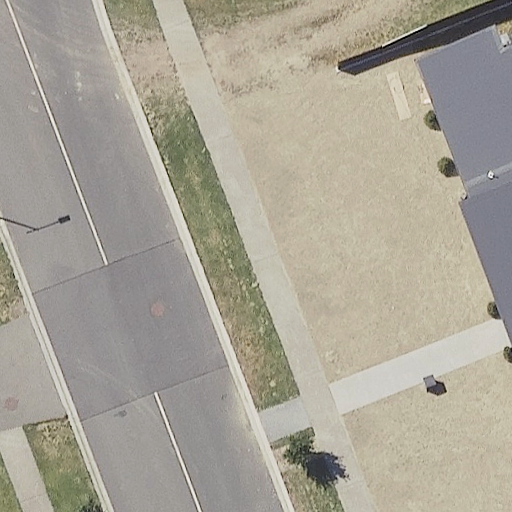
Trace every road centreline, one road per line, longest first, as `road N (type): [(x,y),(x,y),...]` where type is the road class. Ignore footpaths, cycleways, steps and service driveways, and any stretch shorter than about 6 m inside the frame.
road 1 (residential): [(3,0),(139,334)]
road 2 (residential): [(139,334),(211,511)]
road 3 (residential): [(139,334),(0,386)]
